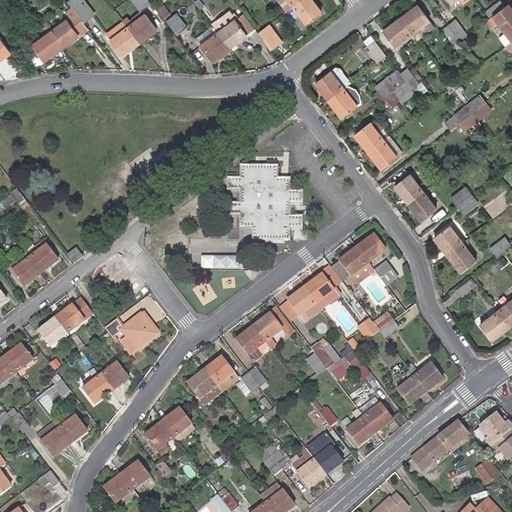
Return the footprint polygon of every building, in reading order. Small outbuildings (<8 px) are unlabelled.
[(66,0),(67,0),(76,13),(82,21),(91,15),(79,0),(66,0)] [(147,0),(131,0),(140,11),(150,3),(147,0)] [(279,0),(287,10),(293,6),(287,0),(279,0)] [(321,13),(311,0),(301,0),(293,6),(305,23),(321,13)] [(498,1),(484,11),(489,17),(503,7),(498,1)] [(499,24),(511,42),(511,10),(507,3),(503,7),(492,15),(499,24)] [(417,6),(400,19),(412,34),(430,20),(417,6)] [(61,47),(87,28),(82,21),(76,13),(50,33),(61,47)] [(176,13),(168,20),(178,33),(187,26),(176,13)] [(218,33),(229,48),(246,35),(255,28),(243,13),(235,20),(218,33)] [(127,27),(139,42),(156,29),(145,14),(127,27)] [(211,24),(212,25),(218,33),(235,20),(231,15),(218,24),(215,21),(211,24)] [(489,17),(485,20),(492,29),(499,24),(492,15),(489,17)] [(412,34),(400,19),(383,32),(394,47),(412,34)] [(122,20),(105,34),(110,40),(127,27),(122,20)] [(430,20),(412,34),(416,40),(434,27),(430,20)] [(455,20),(446,27),(458,41),(466,35),(455,20)] [(211,61),(229,48),(218,33),(212,25),(194,38),(211,61)] [(122,56),(139,42),(127,27),(110,40),(122,56)] [(458,41),(446,27),(441,31),(451,46),(458,41)] [(275,50),(287,42),(279,30),(267,38),(275,50)] [(43,61),(61,47),(50,33),(32,46),(43,61)] [(0,59),(11,52),(0,38),(0,59)] [(386,55),(375,40),(367,46),(379,61),(386,55)] [(383,98),(393,90),(405,81),(397,70),(374,87),(377,92),(383,98)] [(314,83),(328,100),(343,89),(329,71),(314,83)] [(405,81),(393,90),(399,98),(411,88),(405,81)] [(347,85),(343,89),(356,106),(360,102),(359,94),(355,88),(347,85)] [(460,86),(455,91),(458,95),(464,91),(460,86)] [(411,88),(399,98),(402,102),(413,92),(411,88)] [(343,89),(328,100),(341,117),(356,106),(343,89)] [(393,90),(383,98),(389,106),(399,98),(393,90)] [(455,91),(449,95),(458,106),(464,102),(458,95),(455,91)] [(466,105),(445,122),(451,129),(459,123),(472,113),(485,103),(479,96),(466,105)] [(472,113),(459,123),(464,130),(477,120),(490,111),(485,103),(472,113)] [(374,118),(369,122),(382,140),(388,136),(374,118)] [(353,134),(367,151),(382,140),(369,122),(353,134)] [(388,136),(382,140),(396,157),(400,152),(388,136)] [(382,140),(367,151),(381,168),(396,157),(382,140)] [(303,203),(303,189),(290,189),(290,177),(277,177),(277,164),(240,164),(240,176),(227,176),(227,189),(240,189),(239,202),(227,202),(227,215),(239,214),(239,228),(252,228),(252,241),(289,242),(290,229),(302,229),(302,215),(290,215),(289,203),(303,203)] [(394,185),(408,202),(422,191),(408,174),(394,185)] [(465,188),(451,198),(456,206),(470,195),(465,188)] [(24,200),(16,189),(10,194),(18,205),(24,200)] [(422,191),(408,202),(421,219),(435,208),(422,191)] [(0,202),(4,207),(13,200),(9,195),(0,201),(0,202)] [(470,195),(456,206),(462,214),(477,204),(470,195)] [(434,237),(447,254),(462,243),(448,225),(434,237)] [(374,235),(357,248),(368,263),(385,250),(374,235)] [(504,238),(488,250),(495,259),(504,252),(510,247),(504,238)] [(462,243),(447,254),(461,271),(475,260),(462,243)] [(48,245),(30,258),(41,273),(59,260),(48,245)] [(75,263),(84,256),(77,247),(68,254),(75,263)] [(368,263),(357,248),(340,261),(351,276),(368,263)] [(41,273),(30,258),(13,272),(23,287),(41,273)] [(380,279),(392,270),(386,262),(374,271),(380,279)] [(368,263),(351,276),(357,283),(374,270),(368,263)] [(334,289),(335,288),(342,283),(329,266),(304,285),(305,287),(322,274),(334,289)] [(380,279),(386,287),(398,278),(392,270),(380,279)] [(317,301),(322,297),(334,289),(322,274),(305,287),(317,301)] [(472,277),(457,288),(462,294),(476,283),(472,277)] [(305,287),(304,285),(286,299),(288,301),(305,287)] [(288,301),(299,315),(317,301),(305,287),(288,301)] [(334,289),(322,297),(327,304),(340,294),(335,288),(334,289)] [(317,301),(322,308),(327,304),(322,297),(317,301)] [(73,305),(55,319),(66,334),(84,320),(93,314),(81,299),(73,305)] [(511,300),(498,311),(509,326),(511,323),(511,300)] [(288,301),(280,306),(291,321),(296,317),(299,315),(288,301)] [(301,324),(322,308),(317,301),(299,315),(296,317),(301,324)] [(277,309),(271,313),(282,327),(288,323),(277,309)] [(491,339),(509,326),(498,311),(480,324),(491,339)] [(140,314),(155,333),(157,331),(143,312),(140,314)] [(288,323),(282,327),(271,313),(254,326),(265,341),(269,338),(282,328),(288,335),(294,331),(288,323)] [(388,313),(374,323),(380,331),(393,321),(388,313)] [(136,348),(155,333),(140,314),(121,329),(127,337),(136,348)] [(66,334),(55,319),(37,332),(49,348),(66,334)] [(374,323),(370,319),(360,326),(369,339),(380,331),(374,323)] [(104,328),(106,332),(111,339),(120,333),(116,328),(119,326),(115,320),(104,328)] [(393,321),(380,331),(385,338),(398,328),(393,321)] [(260,345),(265,341),(254,326),(236,339),(248,354),(252,351),(260,345)] [(282,329),(273,335),(277,341),(286,334),(282,329)] [(77,334),(71,339),(80,352),(86,347),(77,334)] [(127,337),(121,341),(130,352),(136,348),(127,337)] [(269,338),(265,341),(271,348),(275,345),(269,338)] [(22,344),(4,358),(15,373),(33,359),(22,344)] [(260,345),(252,351),(256,357),(265,351),(260,345)] [(333,366),(322,352),(317,345),(312,349),(315,354),(327,370),(333,366)] [(322,352),(333,366),(339,361),(328,347),(322,352)] [(346,359),(354,370),(362,363),(354,353),(346,359)] [(309,359),(320,375),(327,370),(315,354),(309,359)] [(223,357),(205,370),(217,386),(233,373),(234,372),(223,357)] [(0,384),(15,373),(4,358),(0,361),(0,384)] [(117,363),(99,376),(111,391),(128,378),(117,363)] [(414,376),(426,391),(443,378),(431,363),(414,376)] [(257,368),(249,374),(260,388),(268,382),(257,368)] [(217,386),(205,370),(187,384),(199,399),(200,398),(217,386)] [(233,373),(217,386),(221,391),(238,378),(233,373)] [(260,388),(249,374),(242,379),(254,393),(260,388)] [(111,391),(99,376),(82,390),(93,404),(111,391)] [(409,404),(426,391),(414,376),(397,389),(409,404)] [(254,393),(242,379),(237,383),(248,398),(254,393)] [(71,392),(63,381),(56,386),(64,397),(71,392)] [(217,386),(200,398),(204,404),(221,391),(217,386)] [(259,401),(269,413),(275,408),(266,396),(259,401)] [(364,418),(375,432),(394,418),(383,403),(364,418)] [(328,407),(320,413),(330,426),(338,421),(328,407)] [(163,421),(174,436),(192,423),(180,408),(163,421)] [(71,411),(54,424),(58,429),(75,416),(71,411)] [(0,426),(10,419),(4,412),(0,414),(0,426)] [(17,413),(10,419),(21,434),(29,429),(17,413)] [(501,420),(496,413),(480,426),(488,436),(485,439),(490,445),(495,451),(498,449),(506,459),(511,454),(511,427),(507,421),(504,424),(501,420)] [(75,416),(58,429),(69,444),(87,431),(76,416),(75,416)] [(358,445),(375,432),(364,418),(347,430),(358,445)] [(457,420),(422,448),(433,461),(448,449),(447,448),(467,433),(457,420)] [(156,450),(174,436),(163,421),(145,435),(156,450)] [(192,423),(174,436),(178,441),(196,428),(192,423)] [(54,424),(37,437),(40,441),(58,429),(54,424)] [(69,444),(58,429),(40,441),(52,457),(69,444)] [(222,447),(232,440),(228,435),(219,442),(222,447)] [(279,466),(282,469),(288,464),(287,462),(290,460),(275,442),(266,449),(270,454),(270,455),(279,466)] [(164,444),(156,450),(161,457),(170,451),(164,444)] [(263,446),(258,450),(264,458),(270,454),(266,449),(263,446)] [(309,487),(314,483),(326,474),(315,460),(304,446),(299,450),(304,457),(309,464),(298,472),(309,487)] [(315,460),(326,474),(343,461),(332,447),(315,460)] [(422,448),(405,462),(415,475),(433,461),(422,448)] [(232,459),(227,453),(216,461),(221,467),(232,459)] [(274,475),(282,469),(279,466),(270,455),(263,460),(272,472),(274,475)] [(309,464),(304,457),(293,466),(298,472),(309,464)] [(237,465),(243,474),(251,468),(244,459),(237,465)] [(162,461),(155,465),(164,476),(170,472),(162,461)] [(485,461),(475,468),(484,482),(495,474),(485,461)] [(121,475),(132,490),(150,476),(139,462),(121,475)] [(50,471),(39,480),(43,485),(48,482),(53,488),(59,483),(50,471)] [(0,495),(11,487),(0,472),(0,495)] [(315,484),(326,476),(326,474),(314,483),(315,484)] [(115,503),(132,490),(121,475),(104,489),(115,503)] [(266,503),(272,511),(284,511),(295,504),(276,479),(258,493),(263,499),(266,503)] [(229,493),(222,498),(233,511),(239,506),(229,493)] [(219,494),(211,500),(220,511),(231,511),(233,511),(222,498),(219,494)] [(400,511),(407,507),(396,494),(391,499),(389,497),(370,511),(400,511)] [(263,499),(246,511),(245,511),(253,511),(266,503),(263,499)] [(498,511),(488,501),(476,511),(470,505),(463,511),(498,511)] [(272,511),(266,503),(253,511),(272,511)]
